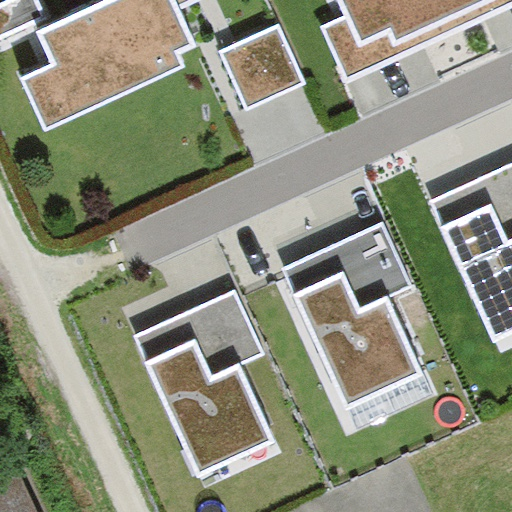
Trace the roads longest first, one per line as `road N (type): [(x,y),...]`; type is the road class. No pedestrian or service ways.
road 1 (residential): [(118,251),(511,73)]
road 2 (track): [(0,217),(141,511)]
